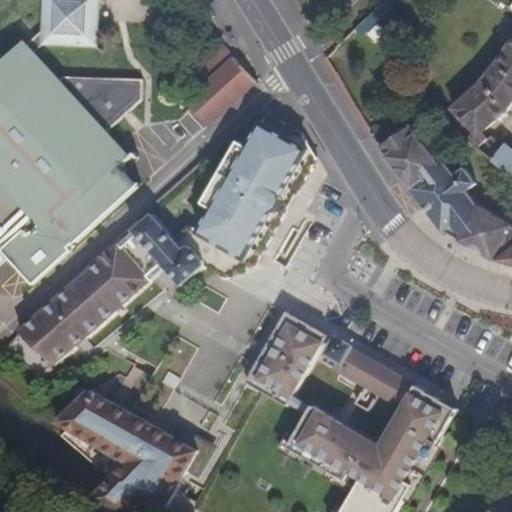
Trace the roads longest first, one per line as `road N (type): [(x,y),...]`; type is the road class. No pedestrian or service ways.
road 1 (tertiary): [(511,295),(470,284),(416,252),(252,0)]
road 2 (unknown): [(326,275),(297,274),(273,297),(213,429)]
